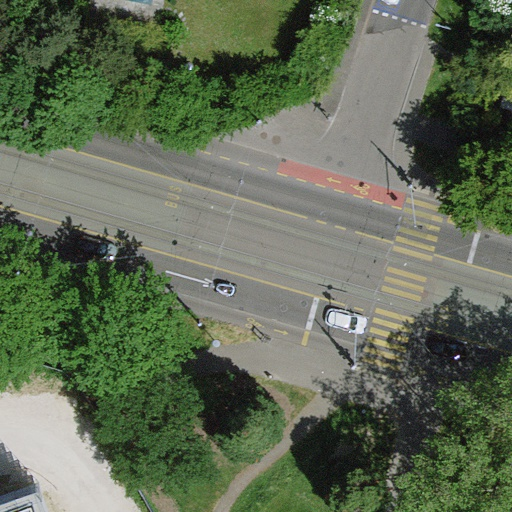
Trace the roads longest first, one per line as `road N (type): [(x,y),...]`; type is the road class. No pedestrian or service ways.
road 1 (primary): [(0,224),(511,371)]
road 2 (primary): [(345,210),(0,112)]
road 3 (residential): [(345,210),(406,0)]
road 4 (primary): [(511,258),(345,210)]
